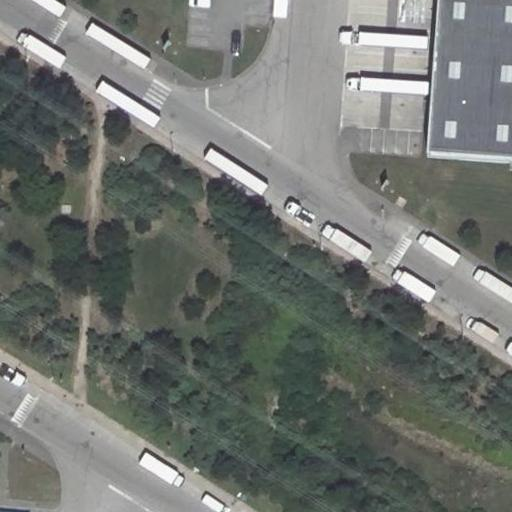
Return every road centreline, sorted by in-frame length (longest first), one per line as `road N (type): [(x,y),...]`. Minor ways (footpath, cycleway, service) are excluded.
road 1 (unclassified): [(511,322),(3,0)]
road 2 (unclassified): [(0,386),(199,511)]
